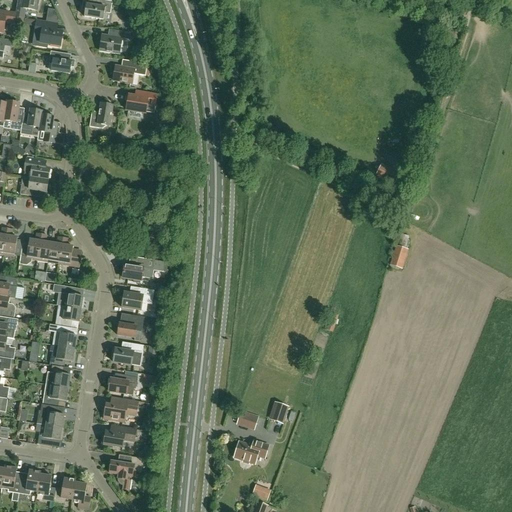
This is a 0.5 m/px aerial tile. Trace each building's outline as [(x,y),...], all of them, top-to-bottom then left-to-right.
[(17,0),(16,8),(15,14),(15,18),(24,19),(25,9),(37,11),(39,0),(17,0)] [(110,14),(112,2),(98,0),(90,0),(90,4),(88,5),(83,5),(82,10),(85,11),(84,17),(103,20),(104,13),(110,14)] [(14,25),(15,18),(15,14),(3,12),(2,17),(0,17),(0,32),(3,33),(5,23),(14,25)] [(60,47),(63,33),(48,30),(49,23),(36,21),(34,34),(41,35),(40,43),(60,47)] [(129,40),(130,34),(116,31),(115,38),(102,36),(100,52),(119,55),(122,39),(129,40)] [(9,55),(11,42),(0,39),(0,59),(2,60),(3,54),(9,55)] [(29,54),(32,49),(25,46),(23,51),(29,54)] [(74,68),(75,63),(69,62),(68,61),(69,55),(51,52),(49,64),(52,65),(51,72),(70,75),(71,68),(74,68)] [(145,77),(147,65),(129,62),(128,69),(115,67),(113,81),(132,84),(133,75),(145,77)] [(154,114),(157,95),(144,92),(143,98),(129,96),(126,111),(145,114),(145,112),(154,114)] [(17,118),(19,105),(7,103),(7,105),(4,121),(4,123),(3,127),(10,128),(10,130),(21,132),(22,125),(23,119),(17,118)] [(110,123),(113,106),(104,104),(100,108),(99,113),(97,115),(91,114),(90,122),(89,128),(102,130),(110,123)] [(39,129),(42,116),(42,112),(38,112),(38,110),(37,109),(32,108),(31,109),(31,111),(30,111),(28,126),(22,125),(21,132),(20,135),(32,137),(34,128),(39,129)] [(59,134),(60,125),(59,124),(53,123),(53,118),(53,116),(52,115),(48,114),(46,115),(46,117),(42,116),(39,129),(37,141),(55,144),(57,134),(59,134)] [(50,169),(44,168),(45,163),(26,159),(24,171),(31,172),(30,178),(48,181),(50,169)] [(399,174),(382,165),(376,176),(393,185),(399,174)] [(32,191),(46,193),(48,181),(30,178),(22,177),(20,195),(31,197),(32,191)] [(5,194),(5,202),(19,202),(20,194),(5,194)] [(14,258),(17,238),(11,237),(12,230),(7,229),(3,256),(14,258)] [(37,261),(42,235),(36,234),(35,241),(29,240),(28,245),(23,244),(19,264),(26,266),(31,262),(31,260),(37,261)] [(48,263),(51,244),(46,243),(47,236),(42,235),(37,261),(48,263)] [(59,265),(63,238),(58,238),(57,244),(51,244),(48,263),(59,265)] [(81,257),(71,256),(73,247),(67,246),(68,239),(63,238),(59,265),(79,268),(81,257)] [(406,250),(396,246),(390,266),(400,269),(406,250)] [(125,265),(123,279),(133,280),(133,283),(140,284),(140,281),(141,282),(142,275),(152,277),(153,271),(163,273),(165,263),(155,261),(139,258),(137,267),(125,265)] [(9,298),(15,299),(18,280),(5,278),(4,285),(0,284),(0,297),(7,298),(9,298)] [(81,310),(83,297),(76,296),(77,289),(65,287),(63,295),(67,295),(65,308),(81,310)] [(152,306),(154,291),(140,289),(138,296),(124,293),(122,308),(140,311),(142,304),(152,306)] [(12,305),(8,304),(9,298),(7,298),(0,297),(0,309),(2,310),(1,316),(14,318),(15,309),(15,308),(14,306),(12,305)] [(81,310),(65,308),(58,307),(55,326),(71,329),(72,322),(79,323),(81,310)] [(142,333),(144,318),(129,316),(128,326),(119,324),(119,329),(117,330),(116,334),(117,335),(117,336),(135,339),(136,332),(142,333)] [(0,337),(5,338),(6,332),(10,333),(10,331),(16,332),(18,320),(2,318),(1,325),(0,324),(0,337)] [(75,350),(77,337),(70,336),(71,329),(55,326),(50,326),(49,333),(54,333),(52,346),(75,350)] [(12,346),(13,340),(5,338),(0,337),(0,357),(12,360),(14,360),(15,349),(10,348),(10,346),(12,346)] [(140,367),(141,361),(144,346),(131,344),(130,352),(115,350),(113,363),(140,367)] [(64,368),(65,361),(73,362),(75,350),(52,346),(51,346),(50,352),(51,353),(49,366),(52,366),(64,368)] [(0,371),(4,372),(4,370),(10,371),(12,360),(0,357),(0,371)] [(68,389),(70,376),(63,375),(64,368),(52,366),(51,373),(48,373),(45,386),(68,389)] [(156,377),(144,375),(143,385),(154,387),(156,377)] [(128,389),(135,390),(137,378),(125,376),(124,382),(110,380),(108,392),(127,395),(128,389)] [(0,380),(0,378),(0,377),(0,398),(3,399),(7,399),(9,388),(3,388),(4,385),(0,384),(0,380)] [(66,402),(68,389),(45,386),(42,405),(46,406),(58,408),(59,401),(66,402)] [(136,417),(138,403),(122,401),(121,407),(106,405),(104,420),(125,423),(126,415),(136,417)] [(269,421),(283,425),(289,408),(274,403),(269,421)] [(62,429),(64,416),(57,415),(58,408),(46,406),(44,418),(47,418),(46,426),(62,429)] [(297,425),(301,409),(294,408),(291,424),(297,425)] [(258,418),(241,412),(237,424),(254,429),(258,418)] [(60,441),(62,429),(46,426),(36,424),(35,432),(39,433),(38,438),(40,438),(39,445),(51,447),(53,440),(60,441)] [(0,438),(7,440),(9,429),(0,427),(0,438)] [(131,442),(133,430),(120,428),(119,435),(106,432),(105,436),(102,436),(101,447),(112,449),(113,447),(122,448),(123,441),(131,442)] [(252,447),(239,443),(234,458),(243,461),(243,463),(248,465),(249,463),(255,464),(257,456),(264,459),(268,447),(254,442),(252,447)] [(122,466),(120,465),(119,464),(119,463),(118,463),(111,462),(110,462),(109,462),(108,463),(108,464),(108,465),(108,466),(108,467),(109,467),(110,468),(109,474),(118,475),(117,479),(117,481),(118,482),(119,484),(120,485),(121,486),(122,486),(122,490),(130,491),(132,481),(127,480),(128,477),(132,478),(133,472),(141,473),(143,460),(131,458),(130,465),(123,464),(122,466)] [(19,495),(21,482),(15,481),(17,469),(5,467),(2,487),(8,488),(8,493),(19,495)] [(37,493),(40,475),(41,473),(29,471),(27,483),(21,482),(19,495),(30,496),(30,492),(37,493)] [(52,477),(40,475),(37,493),(36,495),(43,496),(42,501),(54,503),(56,490),(50,489),(52,477)] [(72,501),(75,483),(76,481),(64,479),(62,491),(56,490),(54,503),(65,504),(65,500),(72,501)] [(85,497),(87,485),(75,483),(72,501),(71,503),(78,504),(77,509),(89,511),(91,498),(85,497)] [(258,503),(254,511),(265,511),(267,507),(258,503)]
